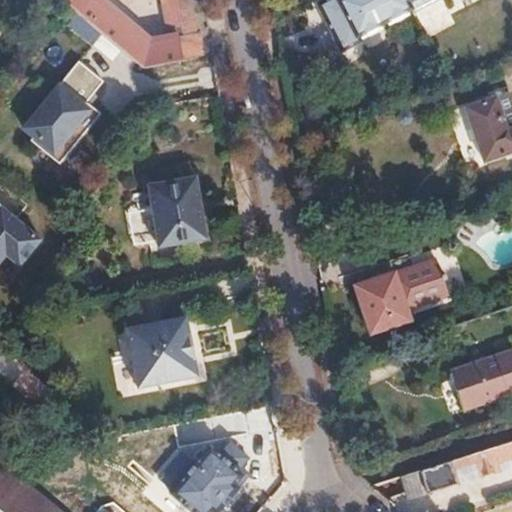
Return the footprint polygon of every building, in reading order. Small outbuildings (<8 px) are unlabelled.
[(96,0),(60,0),(67,6),(138,65),(155,62),(202,55),(198,33),(193,34),(187,0),(158,0),(160,8),(164,8),(168,37),(145,41),(96,0)] [(337,0),(357,36),(410,8),(412,12),(435,0),(337,0)] [(75,58),(14,126),(56,163),(102,112),(87,99),(102,82),(75,58)] [(155,62),(138,65),(164,88),(175,86),(174,79),(155,62)] [(492,99),(462,110),(481,162),(511,151),(511,128),(503,131),(492,99)] [(191,173),(143,182),(154,244),(202,235),(191,173)] [(18,265),(39,237),(0,206),(0,259),(4,254),(18,265)] [(394,274),(354,287),(368,334),(408,322),(405,312),(447,299),(436,263),(394,276),(394,274)] [(68,265),(31,313),(79,303),(76,272),(68,265)] [(183,313),(124,324),(135,383),(194,372),(183,313)] [(511,346),(448,367),(462,409),(511,391),(511,346)] [(241,511),(233,441),(178,448),(181,468),(160,471),(164,502),(193,499),(194,511),(241,511)] [(511,441),(400,477),(403,491),(425,487),(426,493),(455,484),(454,481),(511,463),(511,441)] [(0,461),(0,511),(61,511),(19,477),(2,463),(0,461)] [(94,511),(32,461),(19,477),(61,511),(94,511)]
